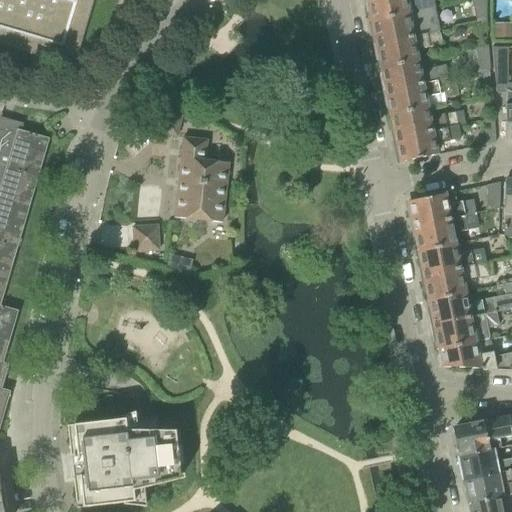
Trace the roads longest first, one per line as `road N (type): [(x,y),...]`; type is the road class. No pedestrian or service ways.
road 1 (residential): [(107,106),(44,382),(43,469),(52,511)]
road 2 (residential): [(417,396),(375,186)]
road 3 (residential): [(375,186),(338,0)]
road 4 (residential): [(198,0),(165,23),(107,106)]
road 5 (residential): [(375,186),(511,166)]
